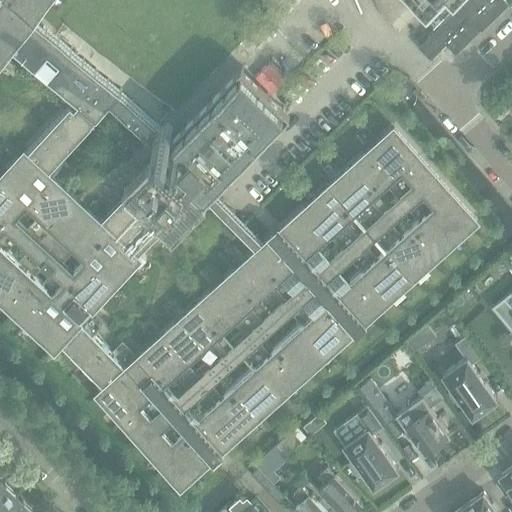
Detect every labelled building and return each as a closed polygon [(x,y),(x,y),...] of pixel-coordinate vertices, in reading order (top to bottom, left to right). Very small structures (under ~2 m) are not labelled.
[(165,121),(160,126),(44,27),(33,18),(46,0),(0,0),(0,294),(55,344),(59,339),(105,386),(100,391),(181,481),(475,218),(395,128),(264,244),(243,221),(210,186),(286,109),(281,105),(242,67),(205,105),(172,138),(169,135),(174,130),(165,121)] [(421,0),(422,1),(428,7),(436,14),(450,0),(421,0)] [(505,0),(467,0),(434,32),(432,30),(428,34),(430,37),(427,39),(430,43),(432,41),(435,45),(434,47),(437,50),(440,47),(443,49),(447,45),(445,43),(446,42),(455,52),(468,40),(469,40),(508,3),(505,0)] [(511,289),(494,304),(511,326),(511,289)] [(417,330),(406,338),(407,339),(414,350),(425,342),(417,331),(417,330)] [(467,357),(445,372),(455,386),(450,390),(460,404),(464,401),(474,414),(497,398),(472,362),(482,355),(467,334),(457,342),(467,357)] [(357,388),(383,424),(396,414),(370,378),(357,388)] [(412,401),(399,411),(416,434),(413,437),(420,446),(428,447),(429,446),(434,443),(438,444),(448,436),(446,434),(449,432),(431,406),(444,397),(436,386),(435,384),(412,401)] [(375,485),(399,468),(373,433),(383,425),(369,405),(358,413),(366,424),(343,440),(353,454),(348,458),(358,472),(363,468),(375,485)] [(326,420),(320,413),(320,412),(313,417),(303,424),(310,433),(326,420)] [(288,458),(289,456),(284,450),(305,432),(298,424),(275,444),(288,458)] [(274,469),(288,458),(275,444),(255,462),(258,466),(257,467),(273,484),(274,483),(281,476),(274,469)] [(319,490),(340,511),(352,511),(363,503),(327,465),(317,474),(326,483),(319,490)] [(511,488),(511,465),(501,473),(511,488)] [(286,495),(274,483),(273,484),(257,467),(251,473),(278,502),(286,495)] [(0,511),(16,495),(0,479),(0,511)] [(299,511),(326,511),(302,486),(292,495),(299,503),(295,507),(299,511)] [(467,503),(473,511),(499,511),(484,490),(467,503)] [(0,511),(33,511),(16,495),(0,511)] [(233,511),(240,511),(247,506),(239,498),(229,507),(233,511)] [(473,511),(467,503),(453,511),(473,511)]
